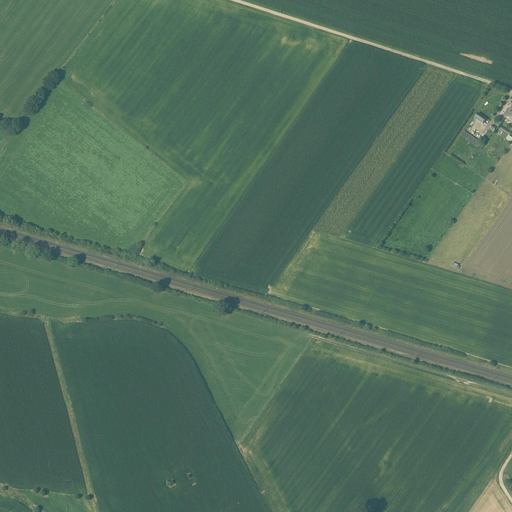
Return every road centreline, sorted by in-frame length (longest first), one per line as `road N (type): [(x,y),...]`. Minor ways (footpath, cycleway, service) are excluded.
road 1 (unclassified): [(511,90),(233,0)]
road 2 (track): [(93,511),(44,316)]
